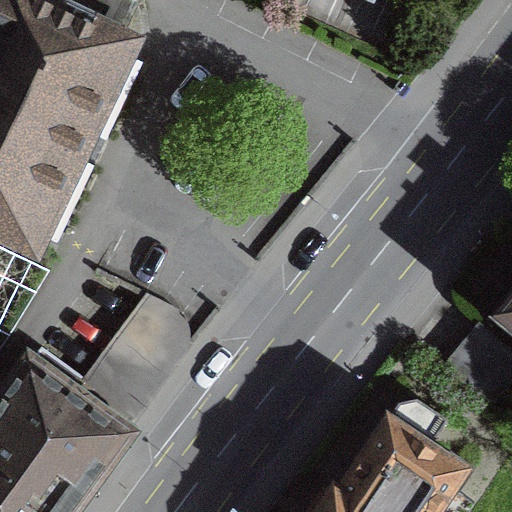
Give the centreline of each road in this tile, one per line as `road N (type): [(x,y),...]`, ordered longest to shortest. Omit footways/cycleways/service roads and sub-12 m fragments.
road 1 (secondary): [(511,92),(186,511)]
road 2 (unknown): [(234,12),(176,104),(162,145),(162,181),(180,217),(328,331)]
